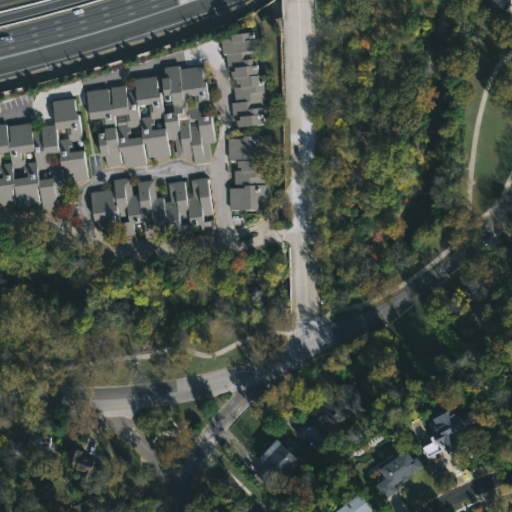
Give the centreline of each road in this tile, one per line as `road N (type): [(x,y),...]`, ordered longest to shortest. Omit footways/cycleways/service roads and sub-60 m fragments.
road 1 (tertiary): [(0,395),(138,398),(281,363)]
road 2 (tertiary): [(307,349),(407,302),(511,215)]
road 3 (tertiary): [(302,234),(297,0)]
road 4 (residential): [(172,504),(213,432),(281,363)]
road 5 (motorway): [(0,42),(145,0)]
road 6 (residential): [(172,504),(146,451),(86,401)]
